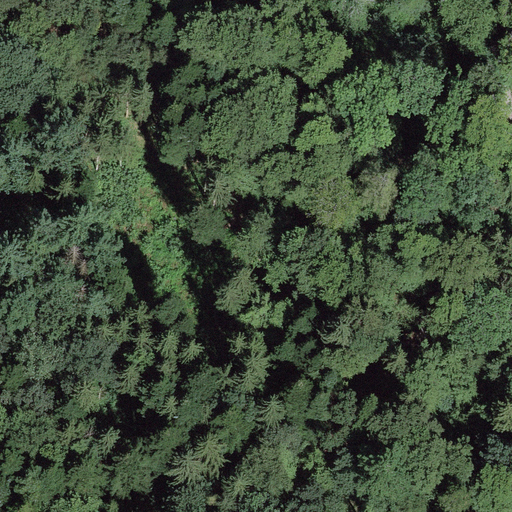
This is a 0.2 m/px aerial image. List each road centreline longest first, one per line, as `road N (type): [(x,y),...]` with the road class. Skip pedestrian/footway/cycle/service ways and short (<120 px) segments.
road 1 (track): [(464,511),(419,358),(429,294),(507,133)]
road 2 (track): [(511,140),(465,0)]
